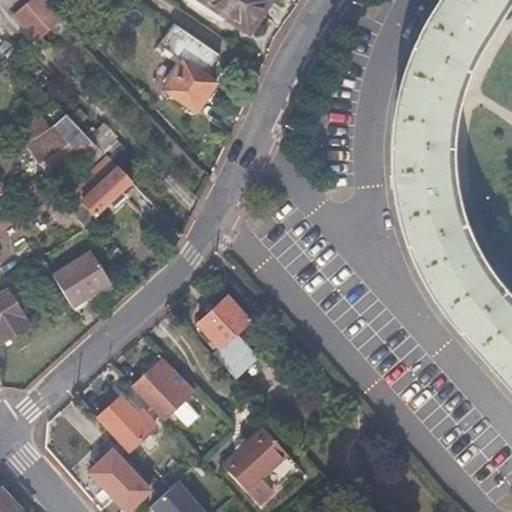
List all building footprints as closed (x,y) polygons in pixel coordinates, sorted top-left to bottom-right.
[(47,0),(33,0),(31,2),(52,26),(62,17),(47,0)] [(203,0),(201,3),(247,34),(270,0),(203,0)] [(397,108),(393,131),(392,152),(392,172),(394,193),(398,214),(404,239),(417,272),(424,286),(439,310),(453,329),(511,397),(511,317),(488,290),(474,270),(464,251),(455,227),(449,207),(446,190),(444,172),(444,155),(445,137),(447,119),(452,98),(457,84),(465,66),(505,0),(443,0),(433,17),(421,38),(411,61),(403,85),(397,108)] [(214,83),(183,62),(164,90),(194,111),(214,83)] [(41,111),(56,126),(27,144),(39,163),(70,144),(80,155),(81,154),(97,145),(56,102),(41,111)] [(80,155),(70,144),(39,163),(47,176),(80,155)] [(97,145),(81,154),(94,167),(100,163),(105,168),(112,161),(97,145)] [(107,177),(101,171),(87,184),(93,190),(107,177)] [(107,177),(93,190),(82,200),(95,214),(120,191),(107,177)] [(92,256),(54,279),(62,291),(75,313),(113,289),(92,256)] [(8,293),(0,298),(0,341),(2,345),(30,327),(8,293)] [(249,323),(226,298),(197,324),(220,350),(249,323)] [(155,366),(132,387),(163,420),(185,399),(155,366)] [(120,397),(98,417),(130,452),(156,427),(140,409),(135,413),(120,397)] [(282,457),(257,434),(221,472),(256,504),(270,489),(261,480),(282,457)] [(112,450),(90,470),(127,511),(149,491),(112,450)] [(195,511),(174,486),(143,510),(144,511),(195,511)] [(21,511),(1,491),(0,492),(0,511),(21,511)]
